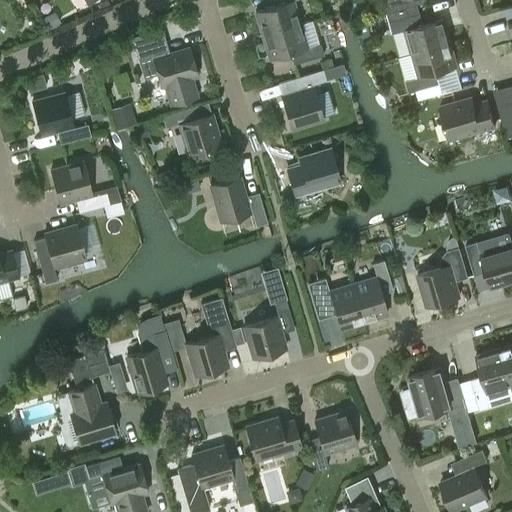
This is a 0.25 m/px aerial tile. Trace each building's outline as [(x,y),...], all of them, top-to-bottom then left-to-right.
[(255,11),(262,35),(299,24),(292,0),(273,0),(275,5),(255,11)] [(393,0),(388,2),(391,11),(417,4),(426,1),(425,0),(393,0)] [(391,11),(387,12),(389,21),(392,33),(406,29),(413,53),(450,42),(443,19),(423,24),(420,13),(417,4),(391,11)] [(323,54),(320,43),(306,47),(299,24),(262,35),(270,59),(290,53),(293,63),(323,54)] [(163,28),(133,37),(145,78),(158,74),(162,88),(165,87),(170,105),(200,96),(195,78),(200,77),(191,44),(170,51),(163,28)] [(456,66),(450,42),(413,53),(419,76),(406,80),(409,92),(439,83),(436,72),(456,66)] [(340,64),(333,66),(336,77),(343,75),(340,64)] [(296,91),(281,96),(291,128),(323,119),(313,84),(326,80),(322,69),(292,78),(296,91)] [(74,127),(64,93),(32,101),(41,134),(56,130),(60,143),(90,135),(87,123),(74,127)] [(449,139),(495,125),(488,100),(474,104),(472,97),(440,106),(449,139)] [(196,118),(192,106),(162,115),(165,127),(179,123),(188,155),(220,145),(211,113),(196,118)] [(294,194),(340,181),(330,148),(298,158),(300,165),(286,169),(294,194)] [(108,203),(106,192),(92,195),(92,193),(83,161),(50,170),(59,202),(75,198),(79,211),(108,203)] [(211,184),(210,184),(221,221),(252,212),(256,225),(267,222),(258,192),(244,196),(239,176),(211,184)] [(45,238),(34,241),(37,252),(45,282),(56,279),(53,266),(85,257),(76,224),(44,233),(45,238)] [(455,281),(468,277),(459,247),(456,236),(455,236),(453,237),(450,239),(448,241),(448,242),(447,245),(447,247),(447,249),(448,250),(444,254),(443,256),(442,259),(441,264),(441,267),(418,274),(427,306),(459,296),(455,281)] [(511,280),(511,245),(481,255),(477,241),(465,245),(474,275),(486,271),(490,287),(511,280)] [(0,280),(18,275),(11,250),(0,253),(0,280)] [(376,276),(352,284),(364,321),(387,313),(381,294),(394,290),(384,259),(372,263),(376,276)] [(316,287),(310,289),(319,317),(336,312),(340,327),(364,321),(352,284),(329,291),(326,278),(314,281),(316,287)] [(178,319),(163,324),(171,351),(186,347),(188,353),(195,375),(227,365),(223,353),(222,350),(236,346),(227,316),(221,297),(201,303),(211,335),(185,343),(178,319)] [(285,299),(274,302),(278,315),(247,325),(242,326),(251,359),(288,348),(283,332),(294,329),(285,299)] [(172,353),(171,351),(163,324),(159,314),(148,318),(152,329),(136,333),(141,351),(126,355),(137,392),(166,384),(160,363),(173,359),(172,353)] [(231,330),(236,345),(244,343),(239,328),(231,330)] [(511,344),(500,348),(511,385),(511,384),(511,344)] [(103,348),(84,353),(84,355),(68,359),(74,382),(91,377),(90,376),(110,371),(103,348)] [(482,375),(470,378),(480,409),(511,398),(511,388),(511,385),(500,348),(476,355),(482,375)] [(449,406),(461,447),(477,442),(465,400),(460,380),(446,384),(442,367),(409,375),(419,415),(449,406)] [(55,395),(61,414),(57,416),(67,447),(116,432),(106,402),(99,404),(93,383),(68,391),(55,395)] [(6,410),(11,428),(52,416),(47,398),(6,410)] [(346,411),(314,420),(318,436),(308,439),(316,469),(327,466),(324,453),(356,443),(346,411)] [(254,459),(301,445),(293,420),(279,424),(277,417),(245,427),(254,459)] [(237,490),(248,487),(239,457),(228,460),(223,445),(191,455),(201,487),(233,477),(237,490)] [(487,459),(482,449),(454,461),(459,474),(440,483),(452,510),(487,495),(474,465),(487,459)] [(147,491),(139,464),(119,470),(115,456),(85,465),(88,477),(102,473),(110,503),(115,501),(118,511),(146,511),(140,493),(147,491)] [(70,484),(66,471),(44,478),(32,481),(36,494),(48,490),(70,484)] [(377,509),(371,496),(347,506),(349,511),(386,511),(384,506),(377,509)]
